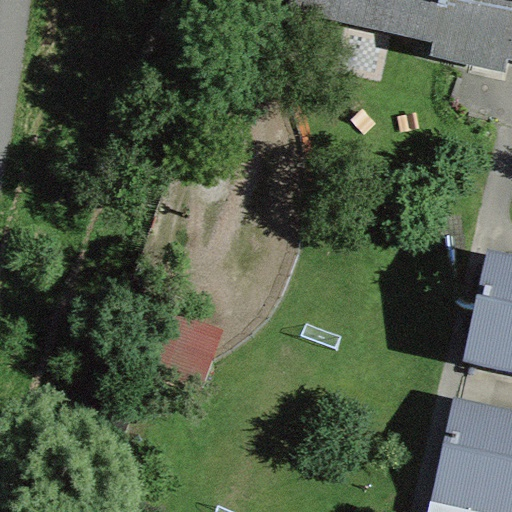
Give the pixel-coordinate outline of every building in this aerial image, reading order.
[(511,0),(312,0),(440,27),(436,47),(507,62),(511,44),(511,0)] [(511,267),(490,263),(468,361),(474,363),(477,348),(511,355),(511,267)] [(474,363),(511,370),(511,355),(477,348),(474,363)] [(511,417),(457,405),(438,487),(511,503),(511,417)] [(433,506),(462,511),(511,511),(511,503),(438,487),(433,506)]
